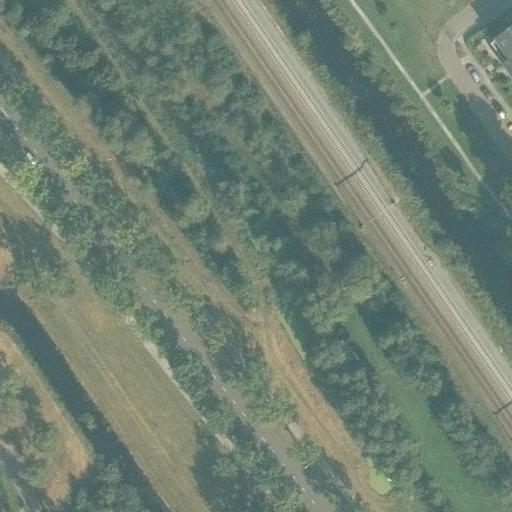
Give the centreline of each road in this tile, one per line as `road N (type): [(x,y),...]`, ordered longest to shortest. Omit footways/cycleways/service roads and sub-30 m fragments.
road 1 (secondary): [(319,511),(0,108)]
road 2 (residential): [(511,152),(448,59),(446,41)]
